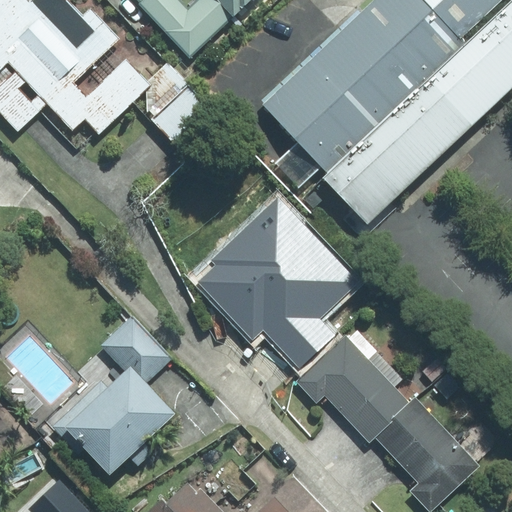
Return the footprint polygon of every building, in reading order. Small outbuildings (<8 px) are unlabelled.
[(125,40),(83,0),(3,0),(0,4),(0,58),(14,72),(0,86),(0,111),(21,132),(45,106),(73,132),(84,120),(107,142),(159,87),(123,54),(87,92),(81,86),(125,40)] [(144,0),(186,43),(231,0),(144,0)] [(317,176),(455,53),(406,0),(367,0),(252,103),(317,176)] [(415,0),(454,43),(502,0),(415,0)] [(511,1),(317,176),(357,220),(511,81),(511,1)] [(229,283),(299,367),(339,334),(322,314),(344,296),(291,232),(229,283)] [(118,371),(57,424),(107,480),(186,411),(154,375),(171,360),(128,310),(92,341),(118,371)] [(431,511),(482,468),(358,326),(298,379),(317,401),(334,386),(421,485),(410,494),(425,511),(431,511)] [(433,382),(448,369),(434,352),(418,366),(433,382)] [(221,511),(186,476),(148,511),(221,511)] [(34,511),(90,511),(60,481),(31,509),(34,511)] [(253,511),(291,511),(274,493),(253,511)]
